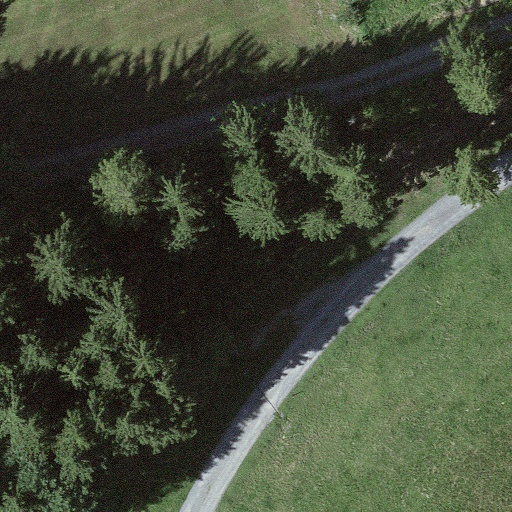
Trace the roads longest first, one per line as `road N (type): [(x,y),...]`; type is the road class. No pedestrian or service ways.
road 1 (track): [(511,26),(379,76),(0,172)]
road 2 (track): [(359,292),(253,410),(202,511)]
road 3 (track): [(359,292),(511,167)]
